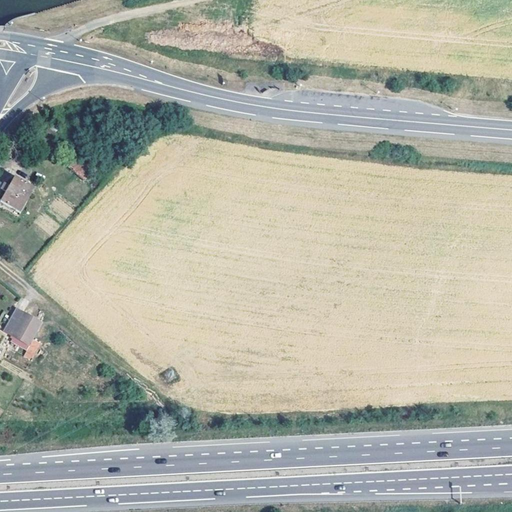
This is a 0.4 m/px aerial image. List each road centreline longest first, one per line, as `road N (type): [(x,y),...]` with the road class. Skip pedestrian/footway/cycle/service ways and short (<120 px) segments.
road 1 (motorway): [(511,435),(0,466)]
road 2 (motorway): [(511,450),(0,475)]
road 3 (unclassified): [(511,132),(251,107),(68,60)]
road 4 (motorway): [(0,503),(274,488)]
road 5 (motorway): [(274,488),(511,476)]
road 6 (motorway): [(274,488),(511,489)]
road 7 (unknown): [(36,55),(93,29),(211,0)]
